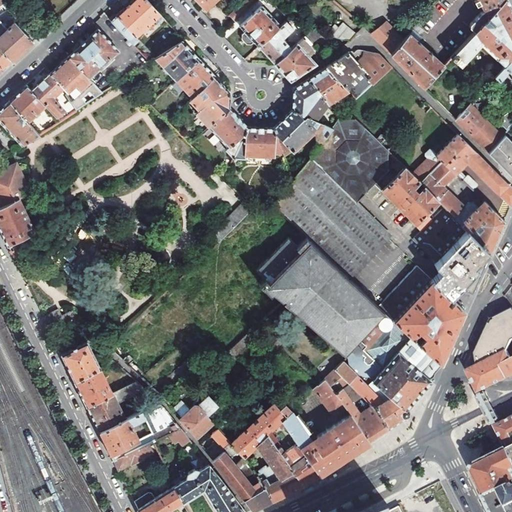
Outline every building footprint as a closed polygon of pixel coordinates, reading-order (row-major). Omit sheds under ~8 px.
[(113,13),(108,18),(133,44),(138,39),(135,36),(151,21),(156,27),(164,19),(146,0),(131,0),(115,15),(113,13)] [(243,0),(228,14),(234,21),(256,0),(243,0)] [(505,64),(511,56),(511,10),(506,0),(502,0),(474,32),(450,57),(454,60),(456,57),(462,62),(474,49),(471,47),(477,41),(496,58),(497,58),(505,64)] [(474,32),(502,0),(473,0),(476,5),(479,3),(483,9),(480,11),(469,23),(469,27),(474,32)] [(253,41),(257,46),(280,25),(261,5),(239,26),(244,31),(241,34),(240,39),(245,44),(250,44),(253,41)] [(32,15),(25,20),(37,37),(43,31),(32,15)] [(0,49),(11,61),(23,50),(37,37),(25,20),(24,18),(17,24),(15,22),(8,29),(0,20),(0,49)] [(257,46),(274,63),(290,48),(281,38),(292,27),(285,20),(280,25),(257,46)] [(372,34),(390,53),(401,40),(384,22),(372,34)] [(332,36),(350,41),(355,34),(342,24),(332,36)] [(97,29),(67,56),(85,75),(88,78),(117,51),(106,39),(108,37),(105,34),(103,36),(97,29)] [(303,51),(322,34),(309,30),(290,48),(274,63),(290,81),(315,64),(303,51)] [(390,53),(423,86),(444,64),(408,32),(401,40),(390,53)] [(169,48),(154,57),(175,79),(197,58),(181,40),(174,44),(169,48)] [(0,71),(2,70),(11,61),(0,49),(0,71)] [(361,50),(348,52),(361,65),(375,80),(390,66),(378,53),(361,50)] [(324,67),(342,85),(361,65),(348,52),(345,54),(324,67)] [(67,56),(49,73),(62,87),(65,90),(63,92),(75,109),(101,92),(96,87),(81,96),(74,85),(85,75),(67,56)] [(511,74),(511,56),(505,64),(494,75),(499,80),(505,73),(505,71),(506,69),(511,74)] [(213,75),(197,58),(175,79),(191,96),(213,75)] [(361,65),(342,85),(345,88),(355,98),(375,80),(361,65)] [(324,67),(307,78),(327,102),(345,88),(342,85),(324,67)] [(49,73),(31,91),(44,104),(55,116),(63,109),(52,97),(62,87),(49,73)] [(229,91),(213,75),(191,96),(189,99),(197,108),(194,111),(207,125),(228,106),(229,91)] [(292,93),(291,109),(313,120),(327,102),(307,78),(292,88),(292,93)] [(18,92),(7,102),(26,122),(27,120),(44,104),(31,91),(25,85),(18,92)] [(425,101),(419,107),(425,113),(431,107),(425,101)] [(7,102),(0,109),(0,122),(7,130),(22,145),(39,133),(27,120),(26,122),(7,102)] [(454,118),(487,151),(501,135),(469,103),(454,118)] [(239,118),(228,106),(207,125),(227,146),(225,150),(233,158),(247,126),(239,118)] [(323,139),(309,157),(355,203),(372,185),(384,173),(396,160),(387,151),(375,139),(344,108),(330,128),(323,139)] [(282,118),(274,126),(282,151),(284,156),(295,148),(313,131),(323,139),(330,128),(313,120),(291,109),(282,118)] [(506,125),(503,129),(505,131),(511,123),(511,114),(509,117),(504,123),(506,125)] [(260,126),(247,126),(233,158),(244,157),(244,154),(274,154),(274,151),(282,151),(274,126),(260,126)] [(465,162),(509,206),(511,199),(511,188),(456,132),(435,154),(430,150),(427,149),(424,154),(424,156),(427,158),(411,174),(417,181),(418,182),(441,159),(454,172),(465,162)] [(487,151),(511,176),(511,140),(504,132),(501,135),(487,151)] [(375,139),(387,151),(391,147),(390,143),(383,135),(379,134),(375,139)] [(305,236),(349,278),(387,238),(376,224),(355,203),(309,157),(296,175),(294,177),(294,178),(287,186),(273,206),(305,236)] [(436,199),(443,206),(489,252),(502,223),(503,220),(483,200),(477,206),(473,202),(467,202),(464,206),(442,185),(454,172),(441,159),(418,182),(422,186),(436,199)] [(0,171),(0,203),(1,206),(18,197),(29,191),(15,164),(0,171)] [(412,224),(418,231),(430,219),(423,212),(436,199),(422,186),(416,192),(411,187),(417,181),(411,174),(403,167),(391,180),(384,173),(372,185),(380,192),(381,190),(414,222),(412,224)] [(0,230),(6,244),(32,231),(18,197),(1,206),(0,206),(0,230)] [(233,227),(253,207),(245,200),(225,220),(233,227)] [(439,270),(434,275),(452,292),(458,287),(471,292),(484,263),(489,252),(443,206),(430,219),(418,231),(411,238),(429,255),(431,252),(438,259),(436,261),(433,264),(439,270)] [(32,231),(6,244),(10,252),(17,260),(40,239),(32,231)] [(368,376),(371,379),(388,394),(403,407),(405,405),(407,403),(410,406),(414,402),(431,382),(426,378),(439,363),(393,319),(379,306),(349,278),(305,236),(296,245),(288,237),(256,270),(265,278),(259,284),(269,294),(272,291),(346,356),(347,360),(348,363),(350,367),(353,370),(357,372),(360,374),(364,375),(368,376)] [(431,252),(429,255),(436,261),(438,259),(431,252)] [(383,301),(397,314),(429,280),(415,267),(383,301)] [(265,278),(256,270),(250,276),(259,284),(265,278)] [(393,319),(439,363),(442,357),(460,315),(463,310),(453,301),(449,306),(444,300),(452,292),(434,275),(429,280),(397,314),(393,319)] [(393,319),(397,314),(383,301),(379,306),(393,319)] [(477,358),(478,364),(508,348),(511,339),(511,308),(503,313),(500,314),(492,317),(488,325),(483,337),(476,352),(476,353),(477,358)] [(43,318),(46,324),(61,316),(58,309),(47,315),(43,318)] [(253,325),(224,352),(231,359),(260,333),(253,325)] [(98,368),(99,368),(85,340),(60,353),(73,380),(98,368)] [(471,373),(502,381),(505,379),(509,377),(502,363),(511,357),(511,355),(508,348),(478,364),(474,366),(468,369),(471,373)] [(108,356),(98,361),(101,366),(113,360),(108,356)] [(511,357),(502,363),(509,377),(511,375),(511,357)] [(348,382),(359,392),(366,385),(341,361),(333,368),(348,382)] [(83,400),(85,405),(111,392),(108,385),(107,386),(98,368),(73,380),(83,400)] [(374,407),(371,404),(359,412),(342,387),(348,382),(333,368),(323,377),(368,440),(372,438),(380,432),(387,428),(375,407),(374,407)] [(502,381),(471,373),(476,384),(478,386),(480,391),(492,386),(502,381)] [(281,419),(318,473),(343,456),(368,440),(323,377),(312,387),(330,412),(336,412),(341,409),(346,416),(310,439),(290,410),(277,397),(272,402),(285,416),(281,419)] [(92,418),(98,431),(123,418),(115,403),(144,388),(135,380),(111,392),(85,405),(92,418)] [(359,392),(348,382),(342,387),(359,412),(371,404),(359,392)] [(375,407),(387,428),(393,424),(405,415),(406,413),(407,412),(406,409),(403,407),(388,394),(381,400),(366,385),(359,392),(371,404),(374,407),(375,407)] [(159,396),(170,409),(175,405),(165,391),(159,396)] [(487,392),(479,397),(485,408),(494,424),(501,420),(493,404),(487,392)] [(175,415),(187,429),(203,414),(205,416),(215,405),(205,395),(195,405),(192,405),(180,417),(177,413),(175,415)] [(111,457),(113,460),(151,442),(166,434),(179,428),(166,412),(164,408),(161,405),(157,401),(140,410),(143,416),(151,432),(137,439),(110,453),(111,457)] [(263,485),(271,500),(278,496),(286,492),(292,489),(302,483),(267,433),(281,419),(285,416),(272,402),(240,432),(235,427),(236,426),(219,408),(218,409),(215,405),(205,416),(212,423),(216,428),(218,430),(227,440),(242,456),(256,444),(269,463),(266,466),(264,464),(261,466),(259,463),(257,465),(259,468),(257,470),(259,472),(255,474),(263,485)] [(143,416),(140,410),(123,418),(98,431),(108,449),(110,453),(137,439),(128,422),(130,421),(131,422),(143,416)] [(195,439),(212,423),(205,416),(203,414),(187,429),(195,439)] [(511,415),(495,426),(507,449),(474,466),(476,472),(510,454),(511,453),(511,445),(503,427),(511,422),(511,415)] [(267,433),(302,483),(304,483),(305,482),(308,480),(318,473),(281,419),(267,433)] [(511,422),(503,427),(511,445),(511,453),(510,454),(476,472),(487,493),(489,498),(511,486),(511,422)] [(179,428),(166,434),(174,444),(177,441),(193,462),(201,456),(179,428)] [(227,440),(218,430),(211,435),(216,441),(204,451),(209,457),(217,449),(227,440)] [(209,457),(251,510),(257,507),(268,501),(271,500),(263,485),(255,474),(242,456),(227,440),(217,449),(209,457)] [(113,460),(118,470),(156,451),(151,442),(113,460)] [(173,486),(182,502),(203,489),(205,492),(217,511),(246,511),(208,464),(198,471),(195,469),(194,469),(186,473),(186,476),(187,477),(173,486)] [(138,511),(172,511),(170,508),(182,502),(173,486),(155,497),(152,491),(147,490),(132,499),(138,511)] [(511,511),(511,486),(489,498),(496,511),(511,511)] [(403,511),(399,503),(394,505),(381,511),(403,511)]
